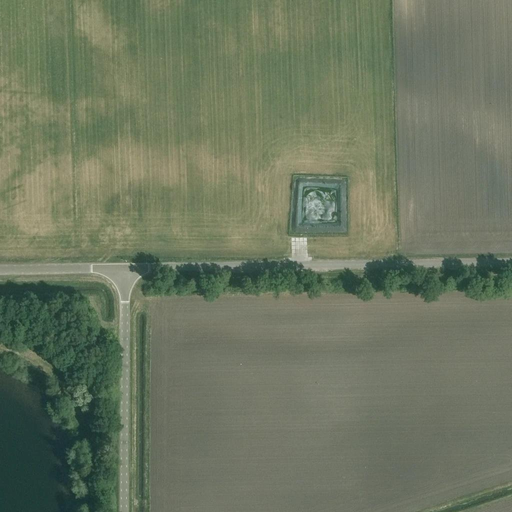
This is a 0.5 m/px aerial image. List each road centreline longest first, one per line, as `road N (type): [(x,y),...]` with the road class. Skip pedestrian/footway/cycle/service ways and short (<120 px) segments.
road 1 (unclassified): [(124,268),(511,262)]
road 2 (tertiary): [(124,511),(124,268)]
road 3 (tertiary): [(124,268),(0,270)]
